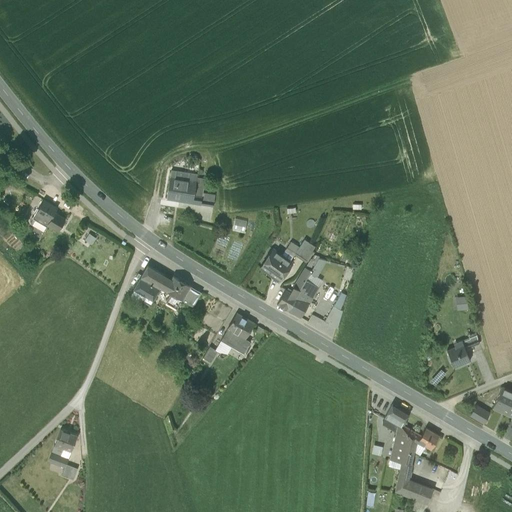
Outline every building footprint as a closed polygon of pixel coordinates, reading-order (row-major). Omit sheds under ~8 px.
[(166,199),(192,203),(194,194),(196,178),(197,175),(171,171),(166,199)] [(194,194),(202,196),(202,193),(204,179),(196,178),(194,194)] [(201,205),(213,207),(215,195),(202,193),(202,196),(201,205)] [(202,196),(194,194),(192,203),(201,205),(202,196)] [(43,200),(36,213),(50,221),(55,213),(57,208),(43,200)] [(36,213),(33,218),(47,226),(48,225),(50,221),(36,213)] [(65,219),(55,213),(50,221),(48,225),(58,231),(65,219)] [(43,232),(47,226),(33,218),(30,224),(43,232)] [(89,234),(84,240),(92,245),(96,239),(89,234)] [(294,254),(306,262),(315,246),(304,239),(299,247),(294,254)] [(285,251),(293,256),(294,254),(299,247),(291,242),(285,251)] [(261,268),(279,281),(285,271),(290,263),(281,256),(282,256),(273,250),(261,268)] [(342,264),(355,268),(358,258),(345,254),(342,264)] [(305,268),(311,271),(319,258),(319,257),(314,255),(312,259),(311,259),(305,268)] [(181,300),(182,300),(190,286),(173,276),(171,279),(169,282),(162,278),(164,275),(147,266),(141,275),(139,279),(133,289),(134,289),(153,300),(160,287),(171,294),(181,300)] [(277,304),(288,311),(296,296),(311,271),(305,268),(305,267),(297,279),(291,290),(288,288),(287,290),(285,289),(277,304)] [(311,277),(299,298),(308,303),(320,283),(311,277)] [(201,292),(190,286),(182,300),(193,306),(201,292)] [(130,295),(150,306),(153,300),(134,289),(130,295)] [(176,308),(181,300),(171,294),(166,302),(176,308)] [(300,317),(308,303),(299,298),(296,296),(288,311),(300,317)] [(467,308),(466,296),(455,296),(456,309),(467,308)] [(342,311),(333,306),(325,321),(337,328),(342,311)] [(236,313),(227,328),(245,339),(245,338),(254,323),(236,313)] [(308,322),(315,326),(319,317),(312,314),(308,322)] [(250,342),(245,338),(245,339),(227,328),(220,340),(231,346),(243,354),(250,342)] [(462,341),(465,349),(479,344),(475,332),(468,335),(469,338),(462,341)] [(231,346),(220,340),(215,350),(217,351),(227,354),(231,346)] [(446,350),(454,367),(454,366),(469,360),(469,361),(470,361),(465,349),(462,341),(461,340),(461,341),(462,344),(447,350),(446,350)] [(203,358),(210,362),(217,351),(215,350),(210,346),(203,358)] [(511,416),(511,391),(502,387),(492,407),(511,416)] [(384,418),(398,425),(401,427),(402,425),(409,413),(392,404),(384,418)] [(490,413),(476,404),(469,415),(484,424),(490,413)] [(384,418),(383,421),(389,425),(388,427),(396,432),(398,425),(384,418)] [(401,427),(398,425),(396,432),(390,459),(401,462),(409,428),(402,425),(401,427)] [(401,462),(411,464),(414,453),(417,443),(418,442),(425,446),(431,449),(438,435),(425,428),(421,435),(409,428),(401,462)] [(60,429),(54,445),(71,451),(77,435),(60,429)] [(417,443),(414,453),(420,456),(425,446),(418,442),(417,443)] [(68,459),(71,451),(54,445),(51,453),(68,459)] [(66,464),(68,459),(51,453),(48,461),(65,467),(66,464)] [(401,462),(390,459),(388,466),(399,469),(401,462)] [(411,464),(401,462),(399,469),(394,490),(416,497),(428,500),(431,487),(408,480),(412,465),(411,464)] [(61,475),(68,478),(72,466),(66,464),(65,467),(61,475)] [(77,469),(72,466),(68,478),(73,480),(77,469)] [(416,511),(422,511),(428,500),(416,497),(411,510),(416,511)]
